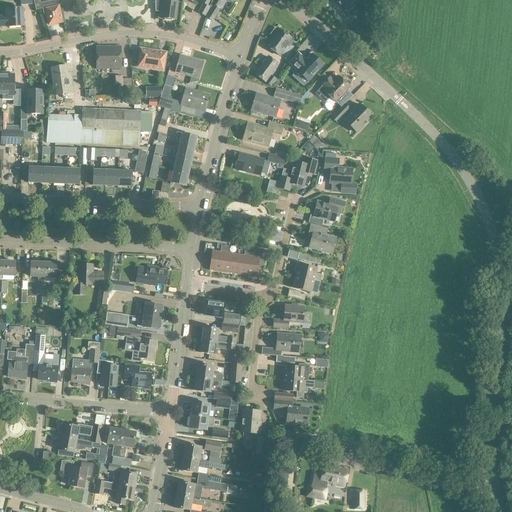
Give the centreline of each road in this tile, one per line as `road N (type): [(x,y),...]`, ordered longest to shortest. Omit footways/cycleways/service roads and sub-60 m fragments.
road 1 (unclassified): [(500,511),(489,458),(501,291),(476,191),(443,144),(290,0)]
road 2 (residential): [(0,52),(112,32),(163,34),(241,55)]
road 3 (residential): [(0,198),(200,206)]
road 4 (residential): [(193,247),(0,240)]
road 5 (residential): [(171,412),(0,398)]
road 6 (residential): [(200,206),(241,55)]
road 7 (residential): [(171,412),(188,286)]
